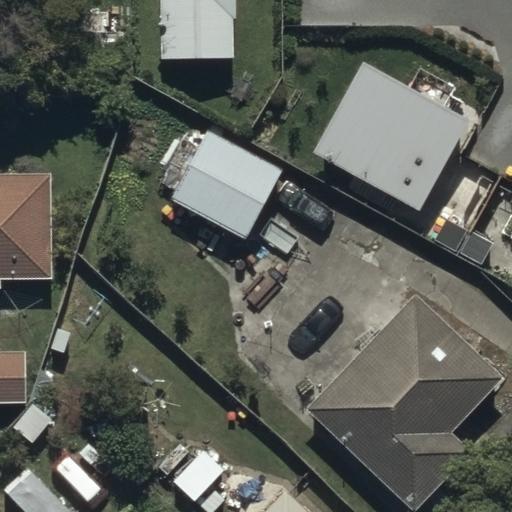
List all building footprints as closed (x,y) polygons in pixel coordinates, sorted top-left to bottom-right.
[(234,0),(158,0),(160,61),(236,60),(234,0)] [(469,122),(363,63),(314,151),(420,210),(469,122)] [(212,123),(169,198),(251,245),(294,170),(212,123)] [(55,176),(0,176),(0,289),(8,290),(8,282),(55,282),(55,176)] [(508,379),(420,294),(309,409),(415,511),(418,511),(475,454),(454,434),(508,379)] [(29,352),(0,351),(0,404),(30,405),(29,352)] [(314,511),(288,486),(263,511),(314,511)]
